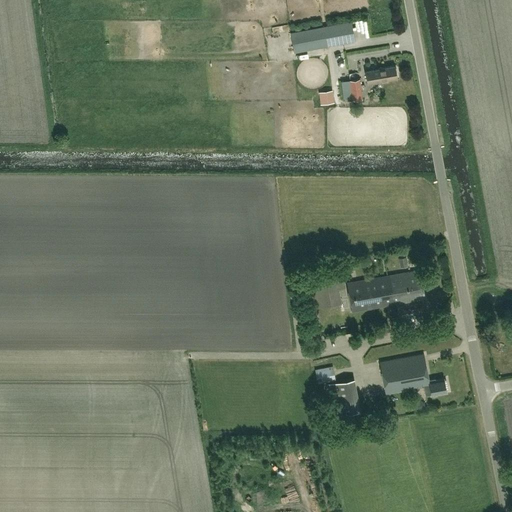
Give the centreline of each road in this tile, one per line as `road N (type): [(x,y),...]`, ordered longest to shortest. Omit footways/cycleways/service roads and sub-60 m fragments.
road 1 (unclassified): [(482,390),(408,0)]
road 2 (unclassified): [(505,511),(482,390)]
